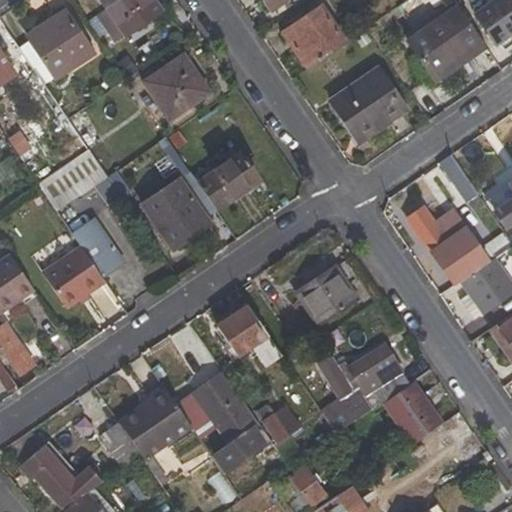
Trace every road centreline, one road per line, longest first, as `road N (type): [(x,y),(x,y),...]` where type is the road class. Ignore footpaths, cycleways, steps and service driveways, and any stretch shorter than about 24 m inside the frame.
road 1 (residential): [(348,200),(313,211),(0,428)]
road 2 (residential): [(348,200),(511,433)]
road 3 (residential): [(211,0),(348,200)]
road 4 (residential): [(511,86),(348,200)]
